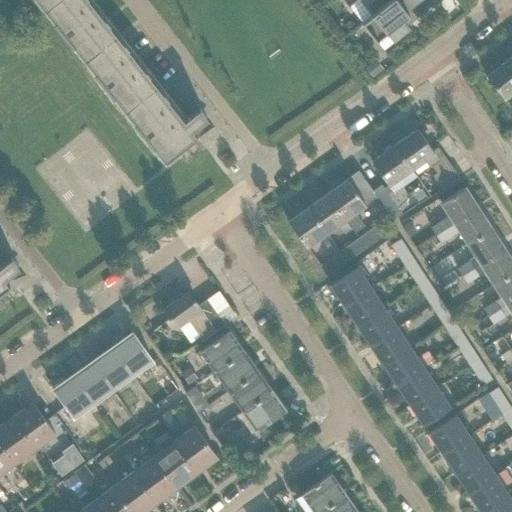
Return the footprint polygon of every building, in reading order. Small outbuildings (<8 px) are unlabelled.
[(87,0),(36,0),(165,160),(194,137),(190,132),(206,118),(199,109),(184,121),(87,0)] [(404,10),(416,0),(390,0),(362,23),(377,41),(387,33),(394,42),(408,30),(401,22),(409,15),(404,10)] [(365,68),(373,78),(384,70),(375,59),(365,68)] [(511,68),(506,61),(486,77),(504,98),(511,91),(511,68)] [(394,145),(412,169),(424,160),(429,167),(431,166),(436,174),(433,176),(443,189),(459,177),(438,148),(433,151),(417,129),(394,145)] [(384,188),(400,211),(407,204),(405,196),(407,195),(402,187),(416,177),(411,170),(412,169),(394,145),(371,162),(388,185),(384,188)] [(402,214),(400,211),(384,188),(382,185),(373,191),(358,171),(326,194),(345,220),(352,228),(353,229),(361,223),(354,213),(377,197),(393,219),(402,214)] [(431,227),(436,235),(478,208),(464,187),(441,202),(449,215),(431,227)] [(308,207),(326,233),(338,225),(344,233),(352,228),(345,220),(326,194),(308,207)] [(326,233),(308,207),(288,221),(306,247),(326,233)] [(441,243),(459,231),(467,244),(491,228),(478,208),(436,235),(441,243)] [(416,232),(410,221),(402,226),(408,237),(416,232)] [(359,238),(366,248),(386,234),(379,223),(359,238)] [(480,264),(504,249),(491,228),(467,244),(480,264)] [(347,262),(366,248),(359,238),(340,252),(347,262)] [(391,246),(404,266),(414,259),(401,239),(391,246)] [(474,268),(462,276),(467,284),(479,276),(486,272),(493,284),(511,272),(511,261),(504,249),(480,264),(481,265),(474,268)] [(327,277),(347,262),(340,252),(320,266),(327,277)] [(0,291),(7,285),(2,279),(18,267),(11,258),(0,266),(0,291)] [(414,259),(404,266),(417,286),(427,279),(414,259)] [(457,268),(462,276),(474,268),(469,260),(457,268)] [(344,306),(370,288),(357,268),(330,285),(344,306)] [(488,316),(511,300),(511,272),(493,284),(502,297),(495,301),(483,309),(488,316)] [(427,279),(417,286),(430,306),(440,299),(427,279)] [(357,325),(384,308),(370,288),(344,306),(357,325)] [(203,341),(225,325),(207,300),(198,306),(188,292),(164,309),(176,327),(187,319),(203,341)] [(430,306),(443,325),(453,319),(440,299),(430,306)] [(511,313),(511,300),(488,316),(493,325),(505,317),(511,312),(511,313)] [(370,345),(403,323),(397,314),(391,318),(384,308),(357,325),(370,345)] [(456,345),(466,339),(453,319),(443,325),(456,345)] [(383,365),(410,347),(402,336),(408,332),(403,323),(370,345),(383,365)] [(214,371),(243,351),(229,331),(200,351),(214,371)] [(112,346),(133,375),(153,361),(132,332),(112,346)] [(469,365),(479,358),(466,339),(456,345),(469,365)] [(92,360),(113,389),(133,375),(112,346),(92,360)] [(396,385),(423,367),(434,360),(428,351),(417,358),(410,347),(383,365),(396,385)] [(228,391),(257,370),(243,351),(214,371),(228,391)] [(493,380),(479,358),(469,365),(483,386),(493,380)] [(72,374),(93,403),(113,389),(92,360),(72,374)] [(198,378),(189,366),(180,373),(189,385),(198,378)] [(409,405),(436,387),(423,367),(396,385),(409,405)] [(242,411),(271,390),(257,370),(228,391),(242,411)] [(73,418),(93,403),(72,374),(52,389),(73,418)] [(201,399),(193,387),(185,393),(193,404),(201,399)] [(450,407),(436,387),(409,405),(423,425),(450,407)] [(488,394),(501,414),(511,407),(498,387),(488,394)] [(286,410),(271,390),(242,411),(257,431),(286,410)] [(203,398),(194,404),(199,412),(207,406),(208,406),(203,398)] [(12,417),(34,449),(55,434),(32,403),(12,417)] [(215,418),(207,406),(199,412),(207,424),(215,418)] [(501,414),(511,431),(511,408),(511,407),(501,414)] [(179,425),(169,411),(159,418),(170,432),(179,425)] [(442,453),(469,436),(455,415),(428,433),(442,453)] [(0,444),(14,464),(34,449),(12,417),(0,425),(0,444)] [(165,429),(157,419),(147,426),(154,436),(165,429)] [(173,442),(196,473),(217,457),(194,426),(173,442)] [(237,441),(228,428),(217,436),(226,448),(237,441)] [(146,447),(147,447),(138,434),(125,445),(130,452),(142,443),(146,447)] [(455,473),(482,455),(469,436),(442,453),(455,473)] [(176,488),(196,473),(173,442),(153,456),(176,488)] [(0,473),(14,464),(0,444),(0,473)] [(64,455),(73,468),(84,460),(73,444),(62,452),(64,455)] [(468,493),(495,475),(482,455),(455,473),(468,493)] [(98,463),(102,469),(112,462),(108,456),(98,463)] [(156,502),(176,488),(153,456),(133,471),(156,502)] [(73,472),(84,488),(95,480),(84,465),(73,472)] [(132,511),(143,511),(156,502),(133,471),(113,486),(132,511)] [(480,511),(482,511),(508,495),(501,484),(507,480),(502,472),(495,476),(495,475),(468,493),(480,511)] [(313,511),(318,511),(345,494),(331,473),(301,494),(313,511)] [(76,482),(72,475),(61,483),(65,489),(76,482)] [(101,511),(132,511),(113,486),(93,501),(101,511)] [(357,511),(345,494),(318,511),(357,511)] [(482,511),(511,511),(511,501),(508,495),(482,511)] [(101,511),(93,501),(78,511),(101,511)]
